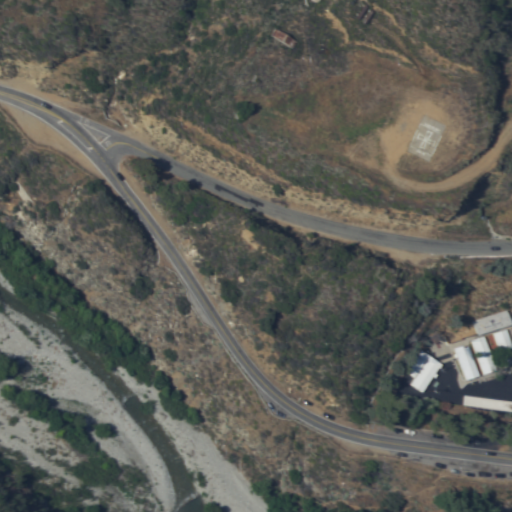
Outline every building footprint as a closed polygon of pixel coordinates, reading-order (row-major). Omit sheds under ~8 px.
[(296,40),(292,47),(270,34),(274,27),(296,40)] [(508,308),(511,319),(511,322),(478,333),(473,319),(508,308)] [(507,327),(511,344),(511,362),(504,366),(493,331),(507,327)] [(484,334),(495,369),(482,373),(471,338),(484,334)] [(477,374),(464,378),(454,346),(463,344),(464,346),(468,345),(477,374)] [(441,363),(437,369),(439,370),(434,377),(431,375),(420,390),(410,382),(414,376),(406,370),(416,357),(414,355),(417,351),(419,352),(422,348),(441,363)] [(511,400),(511,411),(459,403),(461,393),(511,400)]
